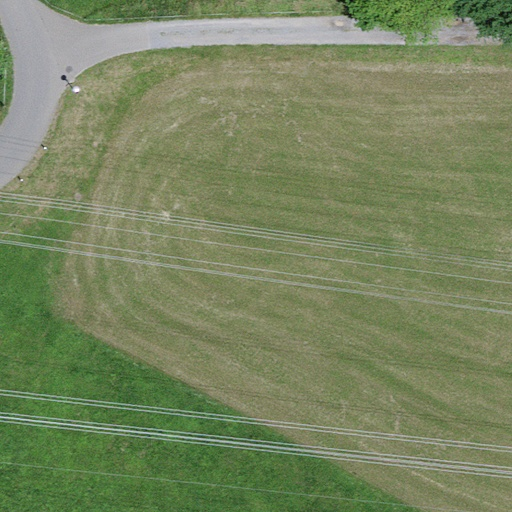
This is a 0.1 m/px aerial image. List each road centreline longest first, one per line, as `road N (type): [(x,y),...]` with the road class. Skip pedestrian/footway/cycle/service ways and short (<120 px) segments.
road 1 (track): [(50,51),(367,31),(511,38)]
road 2 (residential): [(0,171),(15,162),(50,51),(21,0)]
